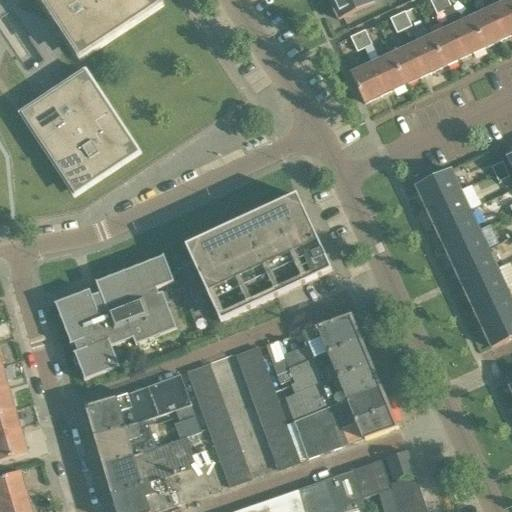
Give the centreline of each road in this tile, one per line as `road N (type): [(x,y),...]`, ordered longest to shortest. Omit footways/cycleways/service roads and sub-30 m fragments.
road 1 (residential): [(56,410),(387,284)]
road 2 (residential): [(16,247),(101,232),(313,133)]
road 3 (residential): [(211,511),(453,422)]
road 4 (residential): [(339,176),(511,96)]
road 5 (residential): [(16,247),(56,410)]
road 6 (residential): [(313,133),(228,0)]
road 7 (residential): [(453,422),(387,284)]
